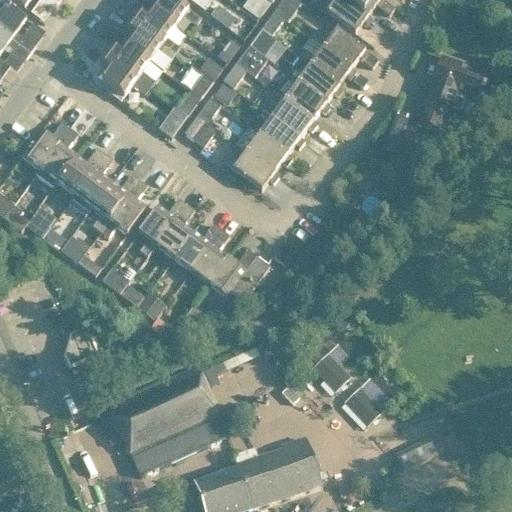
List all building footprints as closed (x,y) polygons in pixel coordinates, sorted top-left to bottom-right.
[(6,0),(24,12),(33,0),(6,0)] [(49,0),(43,0),(41,4),(54,13),(59,7),(49,0)] [(202,23),(170,0),(153,0),(157,3),(150,13),(176,31),(183,21),(196,30),(202,23)] [(183,0),(204,15),(210,6),(202,0),(183,0)] [(286,25),(299,7),(288,0),(286,0),(275,16),(284,23),(286,25)] [(373,24),(368,20),(340,0),(333,10),(322,2),(316,10),(355,38),(363,28),(367,31),(373,24)] [(394,13),(381,3),(376,0),(339,0),(340,0),(368,20),(376,10),(389,20),(394,13)] [(16,37),(26,24),(0,4),(0,34),(31,58),(36,51),(16,37)] [(176,31),(150,13),(143,22),(137,18),(131,26),(176,58),(181,51),(168,42),(176,31)] [(271,41),(284,23),(275,16),(262,34),(271,41)] [(245,20),(234,34),(244,41),(254,27),(245,20)] [(124,47),(150,66),(163,76),(176,58),(131,26),(126,33),(131,38),(124,47)] [(0,34),(0,58),(7,50),(26,64),(31,58),(0,34)] [(277,46),(271,41),(262,34),(249,52),(264,63),(277,46)] [(378,65),(337,35),(329,45),(319,37),(313,45),(323,53),(352,73),(359,63),(373,73),(378,65)] [(150,66),(124,47),(117,57),(111,53),(106,61),(150,93),(155,86),(142,76),(150,66)] [(268,66),(264,63),(249,52),(235,69),(245,76),(255,84),(268,66)] [(356,76),(352,73),(323,53),(316,62),(306,55),(300,62),(339,91),(347,80),(351,84),(356,76)] [(150,93),(106,61),(100,68),(106,72),(98,83),(110,91),(106,96),(120,106),(132,91),(145,100),(150,93)] [(343,94),(339,91),(300,62),(297,63),(292,69),(293,72),(287,80),(298,88),(298,87),(326,108),(334,98),(338,101),(343,94)] [(434,88),(428,104),(448,112),(460,116),(466,100),(479,104),(488,79),(443,62),(434,88)] [(213,66),(204,78),(214,85),(223,73),(213,66)] [(233,93),(245,76),(235,69),(223,86),(233,93)] [(253,89),(266,99),(277,84),(263,74),(253,89)] [(190,96),(192,98),(201,104),(213,86),(203,79),(190,96)] [(331,111),(326,108),(298,87),(298,88),(287,80),(274,97),(285,105),(313,125),(321,115),(325,118),(331,111)] [(223,86),(214,99),(223,106),(233,93),(223,86)] [(188,121),(201,104),(192,98),(180,115),(188,121)] [(210,103),(203,114),(212,121),(220,110),(210,103)] [(428,104),(420,125),(441,133),(448,112),(428,104)] [(318,128),(313,125),(285,105),(278,114),(267,107),(261,114),(272,122),(301,143),(308,133),(312,136),(318,128)] [(397,117),(384,153),(395,157),(408,121),(397,117)] [(198,121),(184,138),(194,145),(207,127),(198,121)] [(305,146),(301,143),(272,122),(265,132),(254,124),(248,132),(259,139),(288,160),(295,150),(299,153),(305,146)] [(40,175),(70,133),(61,127),(50,142),(41,135),(22,161),(40,175)] [(217,134),(207,127),(194,145),(203,152),(217,134)] [(170,129),(164,137),(172,143),(178,135),(170,129)] [(292,163),(288,160),(259,139),(248,132),(236,149),(246,157),(275,177),(282,167),(287,171),(292,163)] [(57,187),(76,161),(67,154),(78,139),(70,133),(40,175),(36,179),(53,192),(57,187)] [(74,200),(105,159),(96,153),(85,168),(76,161),(57,187),(74,200)] [(412,181),(419,162),(396,155),(390,174),(412,181)] [(279,181),(275,177),(246,157),(239,167),(228,159),(223,166),(262,195),(269,185),(274,188),(279,181)] [(92,213),(111,187),(102,180),(113,165),(105,159),(74,200),(68,208),(86,221),(92,213)] [(101,237),(139,185),(131,178),(120,193),(111,187),(92,213),(101,220),(93,231),(101,237)] [(127,239),(146,213),(137,206),(148,191),(139,185),(101,237),(109,243),(117,232),(127,239)] [(30,221),(45,199),(31,190),(16,212),(30,221)] [(0,198),(0,220),(3,223),(9,215),(14,209),(0,198)] [(156,250),(186,209),(178,203),(167,218),(158,211),(138,237),(149,245),(141,257),(148,262),(156,250)] [(173,263),(193,237),(184,230),(195,215),(186,209),(156,250),(173,263)] [(27,229),(9,215),(3,223),(21,236),(27,229)] [(256,220),(250,226),(268,243),(274,237),(256,220)] [(44,241),(27,229),(21,236),(39,249),(44,241)] [(191,276),(221,235),(213,229),(202,244),(193,237),(173,263),(191,276)] [(208,289),(228,263),(219,256),(230,241),(221,235),(191,276),(208,289)] [(61,254),(44,241),(39,249),(56,262),(61,254)] [(71,241),(61,254),(56,262),(73,275),(79,267),(90,252),(77,242),(75,245),(71,241)] [(237,269),(228,263),(208,289),(226,302),(231,296),(239,302),(251,296),(270,271),(248,254),(237,269)] [(281,255),(275,262),(286,271),(292,263),(281,255)] [(97,280),(79,267),(73,275),(91,288),(97,280)] [(128,288),(111,275),(102,286),(120,299),(128,288)] [(144,303),(137,312),(155,325),(167,309),(149,296),(144,303)] [(136,297),(129,306),(137,312),(144,303),(136,297)] [(158,322),(151,332),(160,339),(167,329),(158,322)] [(101,360),(96,350),(95,349),(98,348),(95,340),(92,341),(87,330),(70,338),(64,361),(70,375),(101,360)] [(339,370),(328,358),(313,372),(325,384),(339,370)] [(351,382),(339,370),(325,384),(336,396),(351,382)] [(229,441),(218,417),(199,374),(110,414),(111,418),(100,423),(112,450),(124,444),(140,481),(229,441)] [(290,391),(283,397),(293,408),(300,401),(290,391)] [(372,405),(360,392),(345,406),(357,418),(372,405)] [(368,430),(383,416),(372,405),(357,418),(368,430)] [(246,414),(242,406),(235,410),(229,413),(233,420),(239,417),(246,414)] [(258,463),(255,454),(234,461),(238,473),(195,488),(202,511),(259,511),(322,491),(306,443),(281,451),(282,455),(258,463)] [(402,472),(441,453),(436,443),(397,462),(402,472)]
